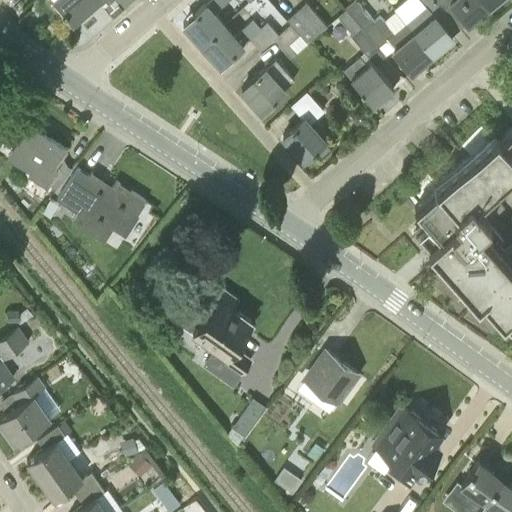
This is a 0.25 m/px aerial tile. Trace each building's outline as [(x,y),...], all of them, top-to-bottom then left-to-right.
[(56,0),(55,2),(73,22),(98,0),(56,0)] [(225,22),(215,10),(226,0),(208,0),(207,1),(206,1),(183,22),(202,43),(225,22)] [(355,0),(346,8),(378,46),(387,38),(395,47),(393,49),(411,70),(432,52),(407,23),(395,9),(383,19),(379,15),(374,19),(357,0),(355,0)] [(436,0),(422,0),(427,6),(407,23),(432,52),(452,35),(452,34),(460,27),(436,0)] [(436,0),(460,27),(467,21),(468,22),(489,4),(484,0),(436,0)] [(326,24),(305,1),(286,18),(300,33),(307,41),(326,24)] [(351,35),(368,55),(347,72),(360,88),(359,89),(372,103),(393,85),(372,59),(382,51),(378,46),(346,8),(337,15),(353,33),(351,35)] [(273,36),(278,33),(267,20),(260,26),(252,18),(235,33),(225,22),(202,43),(220,64),(250,38),(260,49),(274,37),(273,36)] [(300,33),(290,22),(278,33),(273,36),(274,37),(283,47),(300,33)] [(241,88),(261,110),(285,89),(284,87),(294,78),(279,61),(269,70),(265,66),(241,88)] [(320,158),(332,147),(309,121),(323,109),(306,90),(290,104),(302,117),(283,134),(304,157),(312,149),(320,158)] [(14,156),(30,167),(27,172),(32,175),(55,188),(71,168),(57,160),(66,147),(34,126),(14,156)] [(511,228),(503,237),(488,219),(504,204),(497,196),(511,182),(511,128),(510,126),(499,136),(495,132),(435,185),(437,186),(414,206),(424,217),(440,235),(427,246),(475,301),(464,311),(492,328),(504,318),(511,327),(511,228)] [(72,219),(104,240),(126,206),(135,212),(144,198),(116,179),(111,186),(91,173),(92,172),(91,171),(89,175),(77,167),(57,198),(77,211),(72,219)] [(51,198),(42,211),(50,216),(59,203),(51,198)] [(234,346),(252,320),(232,305),(237,298),(222,287),(206,310),(197,303),(183,323),(215,346),(204,361),(233,382),(250,358),(234,346)] [(7,307),(6,320),(19,320),(19,307),(7,307)] [(17,324),(0,336),(0,351),(4,357),(28,340),(17,324)] [(330,408),(357,371),(326,348),(305,376),(310,380),(303,389),(330,408)] [(0,386),(7,382),(15,376),(0,354),(0,386)] [(37,374),(12,391),(19,401),(0,414),(0,421),(14,441),(50,415),(34,392),(44,385),(37,374)] [(244,434),(265,405),(252,396),(231,425),(244,434)] [(434,440),(441,431),(401,402),(372,441),(393,457),(386,466),(409,483),(417,472),(419,473),(439,444),(434,440)] [(40,478),(69,458),(56,439),(65,433),(58,423),(37,438),(43,447),(26,459),(40,478)] [(124,454),(137,450),(133,436),(119,440),(124,454)] [(165,474),(146,448),(132,456),(134,460),(130,464),(140,474),(151,462),(161,476),(165,474)] [(98,480),(96,477),(98,475),(80,450),(69,458),(40,478),(53,497),(70,485),(77,494),(98,480)] [(98,473),(102,477),(126,459),(123,455),(98,473)] [(479,459),(479,458),(478,458),(471,469),(470,468),(466,473),(468,473),(462,482),(457,478),(442,499),(460,511),(474,511),(499,478),(491,472),(494,469),(479,459)] [(282,464),(273,478),(291,491),(301,478),(282,464)] [(507,484),(503,481),(499,478),(474,511),(476,511),(480,507),(486,511),(510,511),(511,510),(511,482),(509,481),(507,484)] [(107,511),(96,496),(105,490),(98,480),(77,494),(83,504),(71,511),(107,511)] [(160,498),(171,490),(164,480),(153,488),(160,498)]
